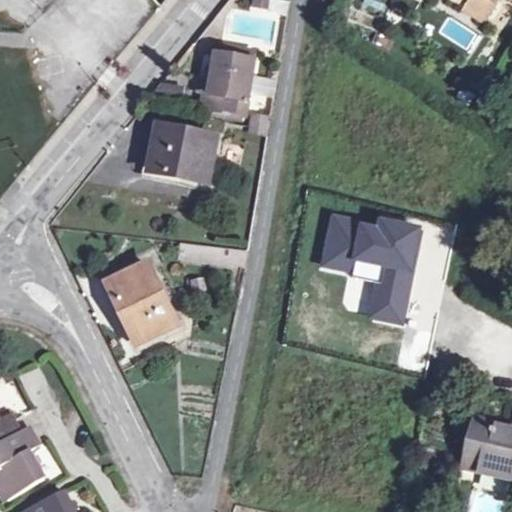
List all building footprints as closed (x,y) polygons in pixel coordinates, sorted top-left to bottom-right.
[(255,0),(254,7),(268,10),(269,0),(255,0)] [(357,0),(354,11),(379,18),(384,3),(374,0),(357,0)] [(471,0),(465,10),(483,22),(497,0),(471,0)] [(235,58),(236,49),(221,47),(220,56),(235,58)] [(216,55),(214,69),(210,95),(205,94),(203,110),(246,117),(256,53),(236,49),(235,58),(220,56),(216,55)] [(210,95),(214,69),(209,69),(205,94),(210,95)] [(151,173),(208,184),(217,140),(160,129),(151,173)] [(220,263),(222,251),(182,246),(181,258),(220,263)] [(248,254),(222,251),(220,263),(220,266),(245,269),(248,254)] [(110,285),(139,345),(178,326),(149,266),(110,285)] [(38,467),(34,460),(29,452),(40,446),(40,445),(29,427),(21,432),(15,423),(10,415),(0,420),(0,445),(4,443),(14,460),(0,468),(0,486),(9,501),(45,480),(38,467)] [(511,428),(476,420),(465,468),(511,478),(511,428)] [(39,457),(34,460),(38,467),(43,464),(39,457)] [(73,511),(71,506),(64,492),(26,511),(73,511)] [(76,503),(71,506),(73,511),(75,511),(80,510),(76,503)]
